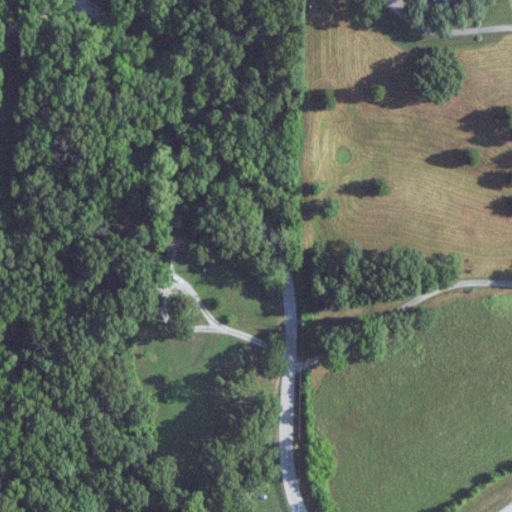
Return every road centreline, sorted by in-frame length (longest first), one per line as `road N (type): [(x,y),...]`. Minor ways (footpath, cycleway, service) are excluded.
road 1 (residential): [(299,511),(283,455),(301,262),(167,53),(76,0)]
road 2 (residential): [(276,224),(314,167),(375,111),(423,82)]
